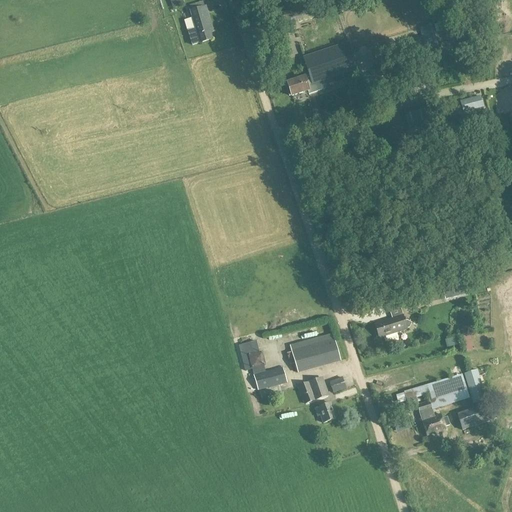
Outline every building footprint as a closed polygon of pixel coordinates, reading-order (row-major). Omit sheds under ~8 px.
[(205,8),(191,12),(200,43),(212,40),(208,28),(211,27),(205,8)] [(306,16),(284,22),(287,32),(309,26),(306,16)] [(420,31),(422,39),(425,46),(426,51),(438,48),(432,27),(431,28),(420,31)] [(357,71),(348,43),(304,58),(310,76),(288,83),(292,96),(307,91),(305,85),(312,83),(313,86),(357,71)] [(483,108),(480,97),(460,102),(463,113),(483,108)] [(429,104),(406,110),(411,128),(434,121),(429,104)] [(347,146),(367,140),(364,129),(344,136),(347,146)] [(469,283),(447,289),(449,297),(471,292),(469,283)] [(412,295),(387,303),(390,312),(415,304),(412,295)] [(397,333),(392,319),(374,325),(379,339),(397,333)] [(252,373),(263,371),(256,339),(238,343),(245,371),(251,369),(252,373)] [(298,374),(341,362),(335,341),(292,353),(298,374)] [(257,391),(287,384),(283,368),(253,376),(257,391)] [(464,374),(473,404),(486,400),(477,370),(464,374)] [(418,411),(419,415),(431,411),(432,411),(469,400),(462,375),(404,393),(407,402),(408,401),(412,412),(418,411)] [(346,389),(342,378),(329,383),(333,394),(346,389)] [(299,387),(305,405),(328,396),(322,379),(299,387)] [(323,424),(336,419),(331,404),(315,410),(318,417),(320,416),(323,424)] [(457,415),(476,409),(474,404),(455,411),(457,415)] [(346,405),(338,410),(341,416),(350,411),(346,405)] [(479,410),(456,416),(459,428),(482,422),(479,410)] [(426,437),(434,435),(434,436),(446,432),(441,415),(430,419),(431,420),(422,423),(426,437)] [(465,437),(468,450),(487,447),(485,434),(465,437)]
